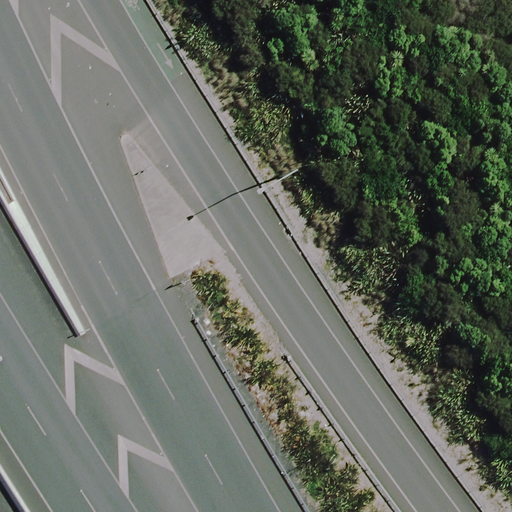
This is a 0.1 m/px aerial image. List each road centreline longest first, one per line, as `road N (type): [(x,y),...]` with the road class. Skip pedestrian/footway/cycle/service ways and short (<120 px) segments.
road 1 (trunk): [(104,0),(191,148),(438,511)]
road 2 (motorway): [(0,68),(239,511)]
road 3 (motorway): [(0,358),(96,511)]
